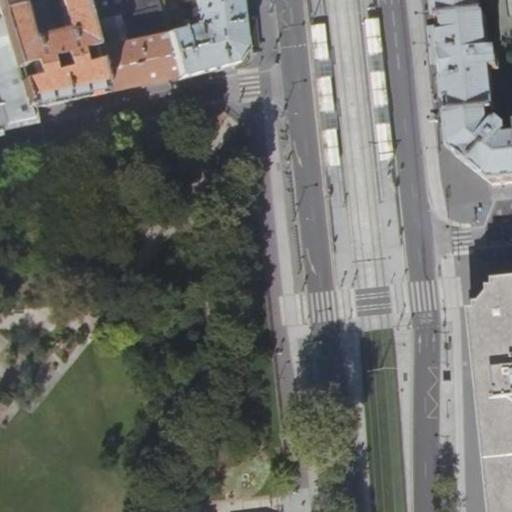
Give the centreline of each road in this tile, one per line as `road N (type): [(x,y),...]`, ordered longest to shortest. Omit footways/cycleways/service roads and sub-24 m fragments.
road 1 (primary): [(300,92),(349,511)]
road 2 (residential): [(0,142),(263,84),(300,92)]
road 3 (primary): [(429,511),(420,243)]
road 4 (primary): [(420,243),(391,0)]
